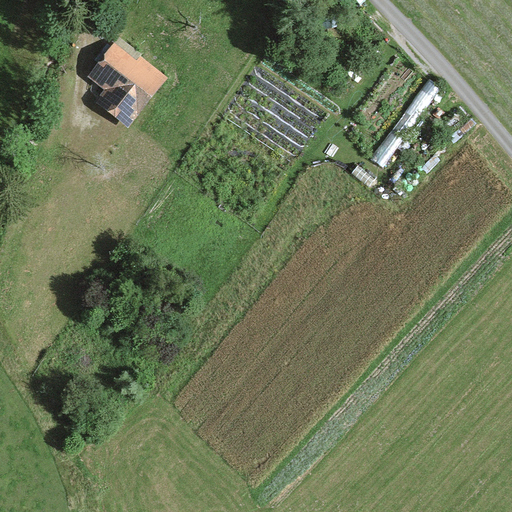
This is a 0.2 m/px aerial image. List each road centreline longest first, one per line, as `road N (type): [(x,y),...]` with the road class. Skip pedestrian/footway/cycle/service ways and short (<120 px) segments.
road 1 (unclassified): [(376,0),(511,150)]
road 2 (track): [(92,0),(77,124)]
